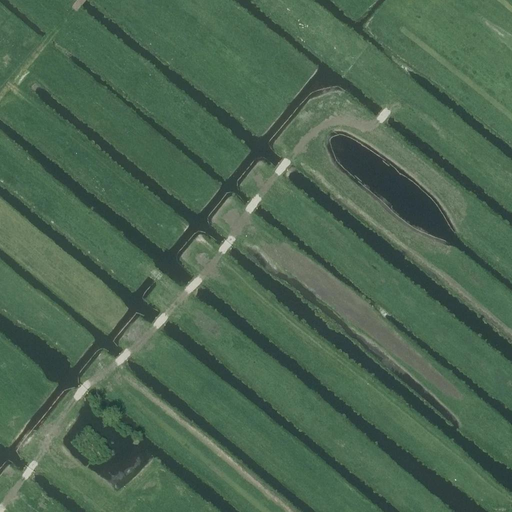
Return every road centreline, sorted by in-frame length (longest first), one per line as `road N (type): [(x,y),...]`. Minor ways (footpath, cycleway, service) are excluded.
road 1 (track): [(511,499),(0,76)]
road 2 (track): [(82,0),(0,97)]
